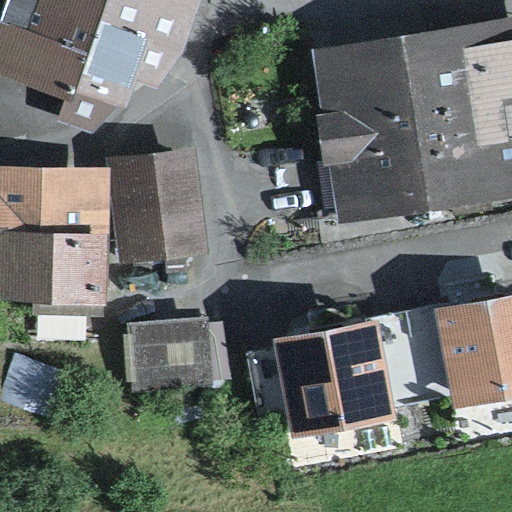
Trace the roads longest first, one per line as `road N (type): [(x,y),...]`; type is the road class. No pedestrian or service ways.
road 1 (residential): [(0,159),(115,126),(190,63)]
road 2 (residential): [(312,0),(487,0)]
